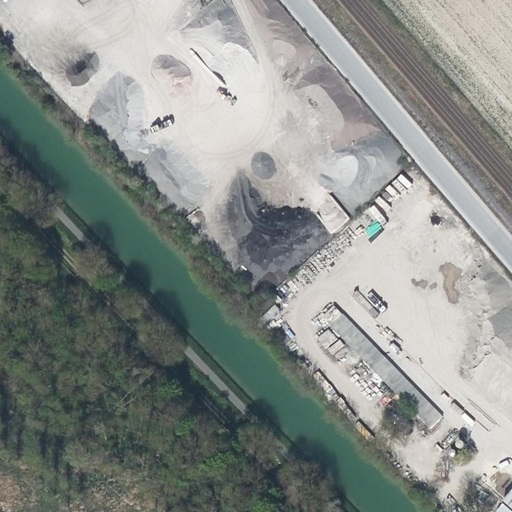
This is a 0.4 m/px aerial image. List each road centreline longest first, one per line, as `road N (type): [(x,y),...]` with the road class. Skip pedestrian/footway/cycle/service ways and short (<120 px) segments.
road 1 (track): [(314,511),(0,184)]
road 2 (unclassified): [(511,254),(294,0)]
